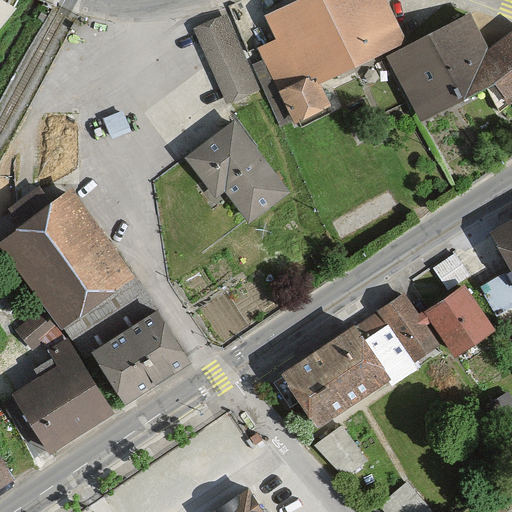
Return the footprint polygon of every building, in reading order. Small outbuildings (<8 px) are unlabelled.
[(0,0),(0,39),(19,14),(0,0)] [(380,0),(298,0),(274,12),(285,36),(262,46),(267,55),(255,61),(283,118),(324,98),(311,73),(396,33),(380,0)] [(468,11),(392,53),(423,114),(488,76),(502,108),(511,100),(511,89),(510,87),(511,85),(511,30),(489,48),(468,11)] [(256,85),(225,15),(197,27),(229,97),(256,85)] [(241,120),(195,157),(250,224),(296,187),(241,120)] [(148,287),(76,187),(8,236),(79,336),(148,287)] [(511,256),(511,225),(498,234),(511,256)] [(489,323),(463,285),(427,310),(453,347),(489,323)] [(405,292),(283,369),(319,425),(440,348),(419,314),(405,292)] [(153,300),(88,347),(124,398),(189,351),(153,300)] [(109,406),(66,343),(54,350),(61,360),(15,390),(51,444),(109,406)] [(345,419),(319,439),(346,476),(372,457),(345,419)] [(0,482),(16,473),(0,446),(0,482)] [(280,511),(260,484),(220,511),(280,511)]
